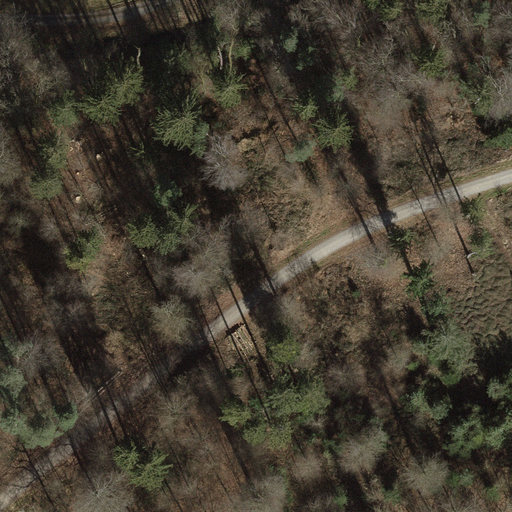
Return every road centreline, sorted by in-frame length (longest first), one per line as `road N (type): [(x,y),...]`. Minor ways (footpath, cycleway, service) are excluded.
road 1 (track): [(0,505),(305,259),(386,217),(511,175)]
road 2 (track): [(167,0),(103,15),(0,20)]
